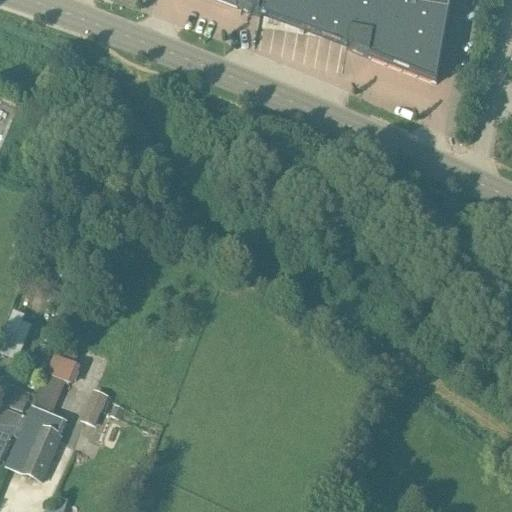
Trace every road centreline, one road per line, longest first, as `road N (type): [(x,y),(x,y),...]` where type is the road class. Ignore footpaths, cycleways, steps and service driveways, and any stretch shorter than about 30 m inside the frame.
road 1 (tertiary): [(511,205),(260,87),(17,0)]
road 2 (unknown): [(437,170),(479,0)]
